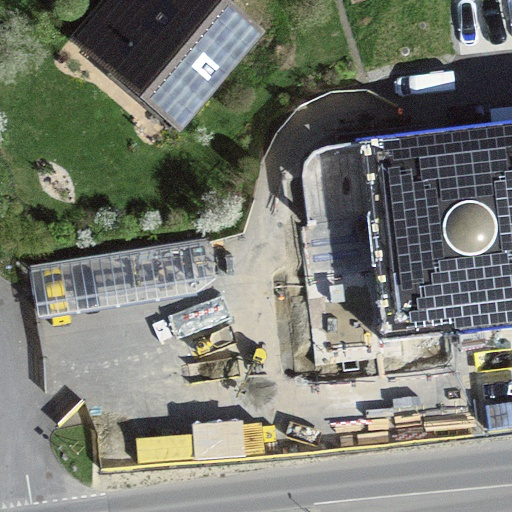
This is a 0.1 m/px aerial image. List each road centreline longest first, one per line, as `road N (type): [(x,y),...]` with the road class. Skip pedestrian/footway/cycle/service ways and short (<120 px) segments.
road 1 (primary): [(511,487),(310,511)]
road 2 (unclassified): [(0,361),(29,511)]
